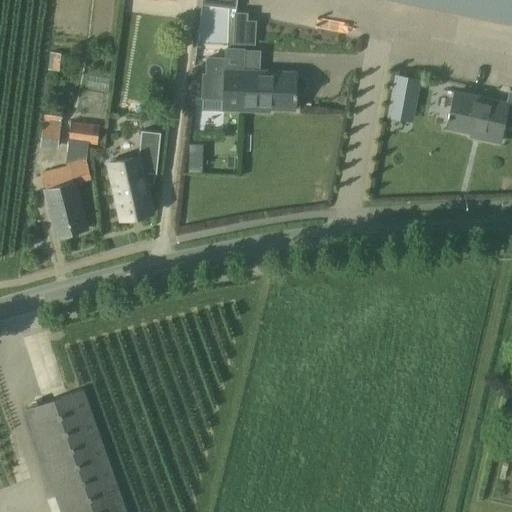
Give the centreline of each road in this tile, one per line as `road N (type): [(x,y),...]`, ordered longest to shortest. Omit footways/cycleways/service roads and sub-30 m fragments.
road 1 (tertiary): [(0,311),(280,242),(511,224)]
road 2 (track): [(191,0),(163,265)]
